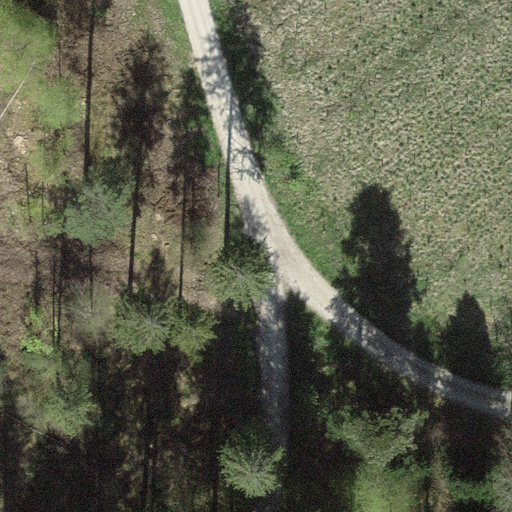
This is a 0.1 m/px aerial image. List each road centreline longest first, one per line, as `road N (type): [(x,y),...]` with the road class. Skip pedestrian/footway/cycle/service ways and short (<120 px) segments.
road 1 (track): [(260,226),(321,305),(379,350),(435,388),(511,409)]
road 2 (track): [(254,511),(266,379),(260,226)]
road 3 (track): [(260,226),(192,0)]
